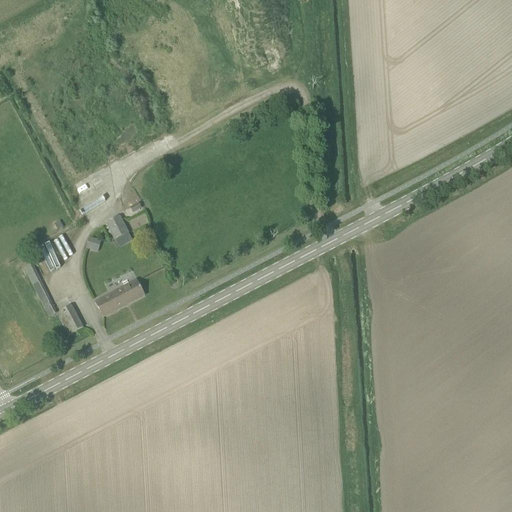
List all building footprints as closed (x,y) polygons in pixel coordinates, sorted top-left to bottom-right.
[(121,164),(140,155),(138,152),(120,160),(121,164)] [(129,234),(120,217),(106,225),(115,241),(129,234)] [(91,237),(88,249),(100,253),(103,241),(91,237)] [(53,304),(33,264),(24,268),(44,308),(53,304)] [(94,303),(103,318),(144,296),(137,282),(97,303),(97,301),(94,303)] [(83,329),(71,307),(57,315),(68,336),(83,329)]
